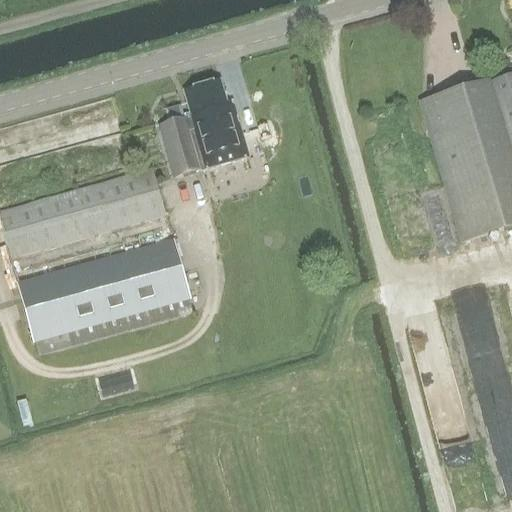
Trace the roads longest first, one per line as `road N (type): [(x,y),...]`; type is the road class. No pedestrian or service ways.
road 1 (track): [(320,21),(446,511)]
road 2 (tertiary): [(0,105),(398,0)]
